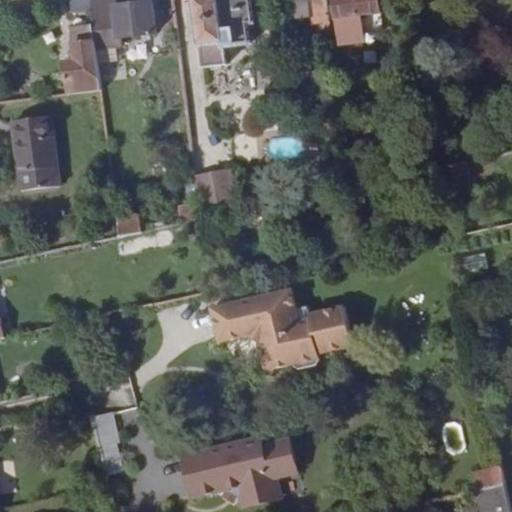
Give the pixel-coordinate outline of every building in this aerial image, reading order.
[(89,0),(69,0),(72,15),(91,13),(90,2),(89,0)] [(110,0),(90,2),(91,13),(93,29),(96,51),(122,48),(121,39),(156,36),(152,6),(118,9),(116,0),(110,0)] [(252,0),(203,0),(196,1),(205,66),(253,59),(249,27),(257,26),(252,0)] [(331,32),(327,0),(311,0),(314,26),(318,26),(319,33),(331,32)] [(333,0),(339,48),(362,45),(359,19),(380,16),(378,0),(333,0)] [(66,64),(70,95),(102,91),(97,58),(96,51),(93,29),(73,31),(77,63),(66,64)] [(51,116),(14,121),(22,192),(60,187),(51,116)] [(351,174),(352,188),(378,183),(376,169),(351,174)] [(199,208),(201,221),(235,214),(230,176),(196,180),(199,208)] [(183,211),(184,225),(201,221),(199,208),(183,211)] [(119,222),(121,239),(141,234),(138,218),(119,222)] [(354,348),(346,309),(312,316),(310,308),(298,311),(294,291),(214,308),(221,342),(251,336),(263,345),(268,370),(295,366),(295,367),(300,371),(317,367),(321,362),(319,355),(354,348)] [(463,291),(452,293),(455,307),(466,305),(463,291)] [(76,346),(82,370),(99,366),(93,343),(76,346)] [(115,415),(95,420),(107,472),(109,478),(127,474),(119,444),(122,444),(115,415)] [(187,460),(196,501),(230,493),(236,501),(239,501),(241,511),(243,511),(279,504),(274,482),(296,478),(288,444),(262,451),(260,443),(187,460)] [(506,487),(502,469),(477,476),(481,492),(506,487)] [(109,478),(107,472),(97,475),(103,498),(113,497),(109,478)] [(511,511),(511,510),(506,487),(481,492),(486,511),(511,511)] [(113,497),(103,498),(96,500),(98,511),(100,511),(116,509),(113,497)]
